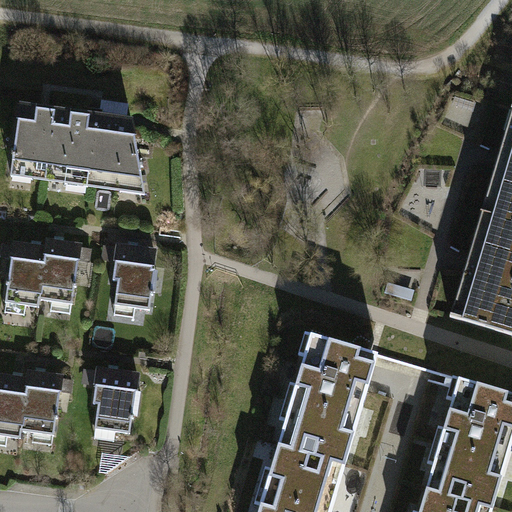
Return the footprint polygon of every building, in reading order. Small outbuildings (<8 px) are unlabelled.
[(11,176),(147,194),(135,123),(20,106),(11,176)] [(511,125),(454,318),(511,335),(511,125)] [(42,301),(75,305),(83,241),(46,237),(45,244),(14,240),(5,304),(41,308),(42,301)] [(152,310),(159,247),(117,242),(113,282),(121,283),(118,307),(152,310)] [(329,511),(376,356),(309,336),(256,511),(329,511)] [(134,434),(142,372),(98,367),(96,386),(99,386),(96,407),(100,407),(97,429),(134,434)] [(64,374),(29,369),(28,376),(0,372),(0,437),(23,440),(24,432),(56,436),(64,374)] [(511,398),(456,382),(417,511),(488,511),(511,431),(511,398)]
